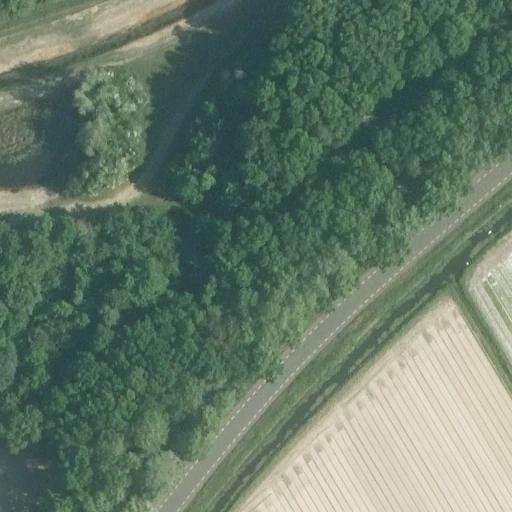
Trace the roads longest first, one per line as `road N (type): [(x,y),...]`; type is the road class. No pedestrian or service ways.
road 1 (secondary): [(166,511),(339,314),(511,160)]
road 2 (track): [(109,215),(234,222),(289,211),(511,18)]
